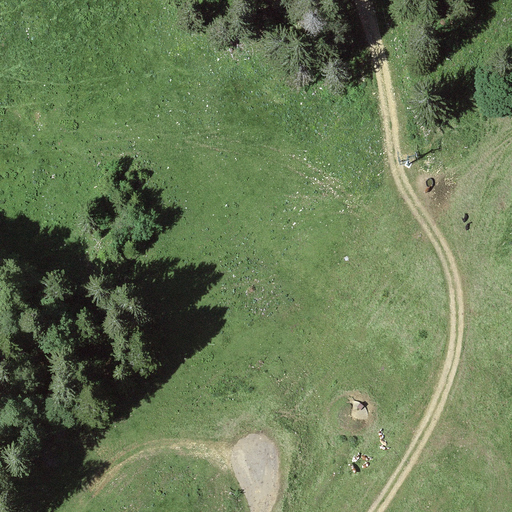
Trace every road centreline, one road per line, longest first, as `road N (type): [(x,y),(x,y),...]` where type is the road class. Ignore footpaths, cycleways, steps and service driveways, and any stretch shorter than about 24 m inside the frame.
road 1 (track): [(362,0),(395,162),(456,299),(458,345),(437,414),(371,511)]
road 2 (track): [(260,511),(253,456),(186,446),(124,456),(70,511)]
road 3 (track): [(511,161),(446,274)]
